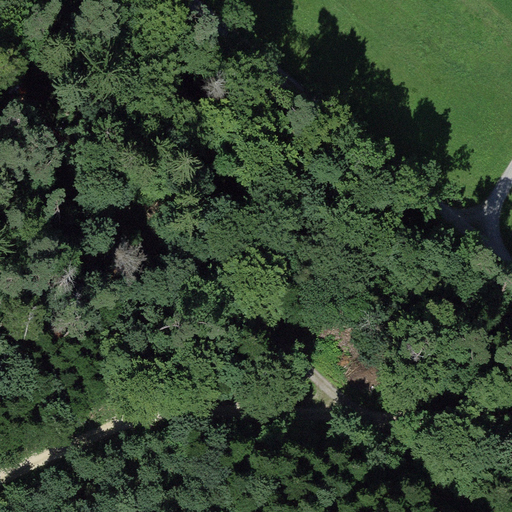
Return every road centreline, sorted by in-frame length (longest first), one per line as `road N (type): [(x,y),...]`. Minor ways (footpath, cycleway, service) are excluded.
road 1 (track): [(0,103),(450,476)]
road 2 (track): [(0,477),(128,420),(326,405),(388,425),(511,425)]
road 3 (track): [(511,276),(181,0)]
